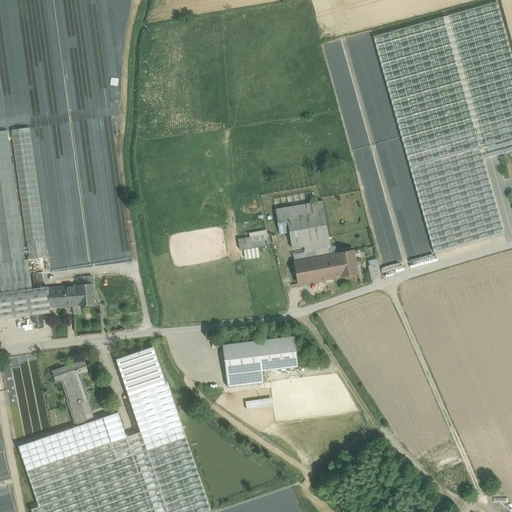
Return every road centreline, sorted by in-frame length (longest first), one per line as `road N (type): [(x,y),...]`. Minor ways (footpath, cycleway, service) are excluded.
road 1 (track): [(511,242),(286,315),(0,351)]
road 2 (track): [(376,427),(301,311)]
road 3 (track): [(145,333),(130,270),(61,274)]
